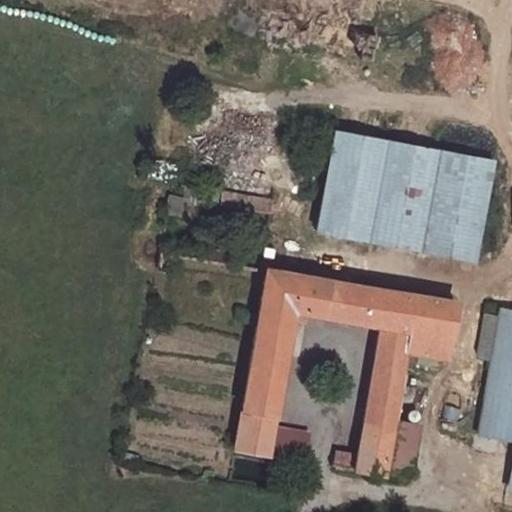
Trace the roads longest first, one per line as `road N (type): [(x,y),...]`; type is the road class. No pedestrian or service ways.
road 1 (unclassified): [(316,511),(328,492),(363,490),(471,505)]
road 2 (track): [(511,0),(488,118)]
